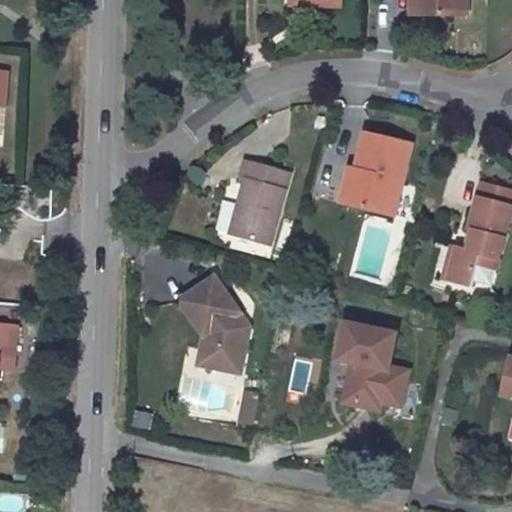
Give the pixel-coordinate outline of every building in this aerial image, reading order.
[(0,102),(13,103),(15,72),(0,70),(0,102)] [(387,219),(408,147),(363,134),(353,172),(360,174),(350,209),(387,219)] [(268,245),(287,172),(243,159),(238,175),(244,176),(229,234),(268,245)] [(350,209),(360,174),(353,172),(345,170),(336,205),(343,207),(350,209)] [(467,230),(461,253),(450,250),(441,280),(467,287),(470,277),(473,265),(488,269),(505,207),(509,194),(475,183),(463,229),(467,230)] [(411,221),(413,200),(397,198),(395,219),(411,221)] [(208,274),(172,297),(195,333),(193,345),(202,347),(198,364),(230,372),(241,325),(234,323),(227,313),(232,310),(208,274)] [(241,325),(232,310),(227,313),(234,323),(241,325)] [(373,409),(393,336),(347,324),(338,358),(349,360),(338,400),(373,409)] [(0,373),(9,374),(12,328),(0,326),(0,373)] [(202,347),(193,345),(189,362),(198,364),(202,347)] [(511,356),(510,356),(501,390),(511,393),(511,430),(511,435),(511,434),(511,356)] [(235,425),(250,428),(258,394),(243,391),(235,425)]
